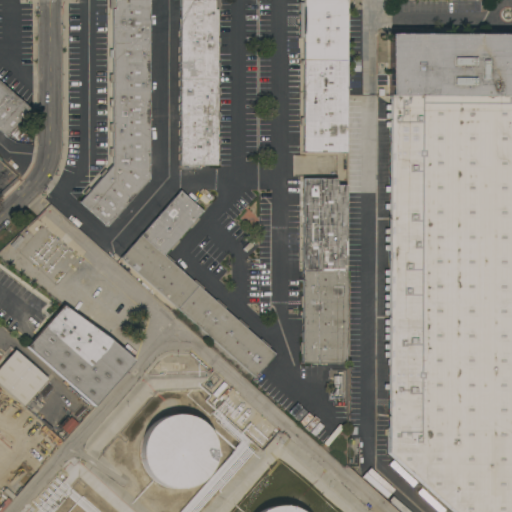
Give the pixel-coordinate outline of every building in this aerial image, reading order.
[(148,0),(149,179),(107,226),(80,202),(85,196),(82,194),(88,188),(90,189),(101,177),(99,175),(104,169),(106,171),(112,165),(112,158),(108,157),(109,149),(112,149),(112,132),(109,132),(109,124),(112,124),(112,108),(109,108),(109,100),(112,100),(112,83),(109,83),(108,75),(112,75),(112,58),(109,58),(108,50),(112,50),(111,10),(108,10),(108,0),(148,0)] [(179,0),(219,0),(219,10),(216,10),(216,38),(219,38),(219,46),(216,46),(216,63),(219,63),(219,71),(216,71),(216,87),(219,87),(219,95),(216,95),(216,112),(219,112),(219,120),(216,120),(216,137),(219,137),(219,145),(216,145),(216,161),(219,161),(219,165),(216,165),(180,165),(179,0)] [(345,0),(345,153),(302,153),(302,126),(299,126),(299,118),(302,118),(303,65),(299,65),(299,61),(302,61),(302,39),(298,39),(299,3),(303,3),(303,0),(345,0)] [(511,34),(511,511),(452,511),(388,453),(389,34),(511,34)] [(0,82),(31,110),(7,138),(0,131),(0,82)] [(344,364),(301,364),(301,354),(300,354),(300,343),(301,343),(301,308),(300,308),(300,296),(301,296),(302,179),(336,179),(336,185),(345,185),(344,364)] [(120,258),(179,191),(202,211),(197,218),(199,219),(190,229),(188,227),(177,240),(179,242),(171,251),(169,249),(165,254),(174,262),(173,264),(193,282),(194,280),(204,288),(202,290),(215,301),(217,299),(226,308),(224,310),(237,321),(238,319),(248,327),(246,329),(259,340),(260,338),(270,347),(268,349),(274,354),(254,377),(120,258)] [(62,306),(109,340),(134,361),(94,407),(26,347),(62,306)] [(47,379),(23,406),(0,386),(0,366),(14,350),(47,379)] [(332,377),(340,377),(340,396),(332,395),(332,377)] [(68,435),(61,428),(70,418),(68,416),(72,413),(81,421),(78,424),(77,424),(68,435)] [(195,420),(202,424),(207,429),(211,437),(214,445),(214,452),(214,454),(216,454),(216,457),(214,457),(213,461),(211,468),(207,475),(202,480),(196,484),(188,488),(181,489),(174,489),(167,488),(160,485),(152,479),(147,473),(143,465),(141,456),(141,451),(142,442),(146,433),(152,425),(160,419),(171,415),(179,415),(188,416),(195,420)] [(62,442),(59,446),(40,429),(44,426),(62,442)]
